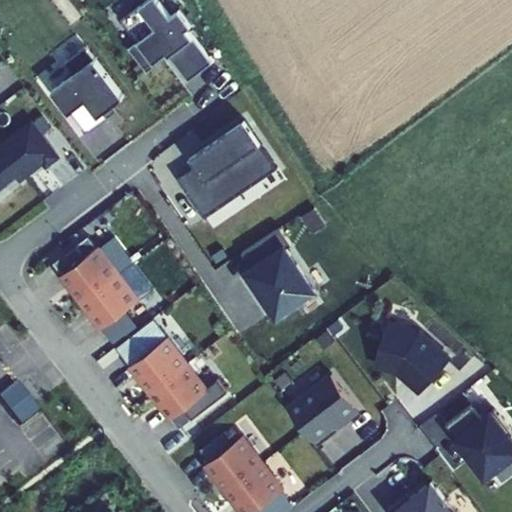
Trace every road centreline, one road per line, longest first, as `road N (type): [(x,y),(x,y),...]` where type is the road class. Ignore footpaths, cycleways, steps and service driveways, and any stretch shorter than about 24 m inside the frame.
road 1 (residential): [(185,511),(0,269)]
road 2 (residential): [(0,262),(146,151)]
